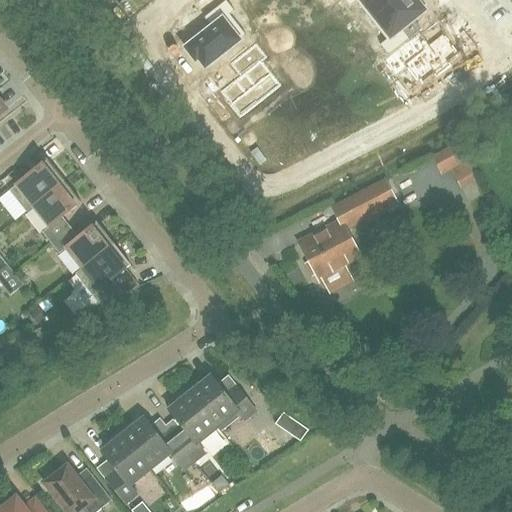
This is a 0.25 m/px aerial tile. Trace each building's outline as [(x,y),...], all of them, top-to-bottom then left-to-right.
[(343,0),(349,7),(356,2),(371,21),(397,0),(343,0)] [(425,12),(424,10),(422,8),(426,5),(421,0),(397,0),(371,21),(386,40),(380,45),(388,56),(409,40),(401,30),(424,13),(425,12)] [(205,68),(246,36),(230,15),(234,11),(226,1),(204,18),(211,28),(185,48),(195,62),(198,59),(205,68)] [(388,56),(382,61),(394,77),(405,68),(420,86),(434,75),(436,78),(451,66),(449,63),(459,55),(442,34),(428,45),(418,32),(409,40),(388,56)] [(240,76),(221,91),(229,102),(228,103),(239,117),(280,85),(261,61),(268,56),(257,43),(230,64),(240,76)] [(277,123),(257,139),(274,161),(290,149),(292,152),(311,137),(296,118),(319,100),(305,81),(267,111),(277,123)] [(467,161),(457,143),(432,157),(442,175),(467,161)] [(33,207),(64,182),(47,161),(9,191),(26,213),(33,207)] [(477,180),(468,162),(451,171),(461,189),(477,180)] [(344,229),(395,201),(384,181),(332,208),(340,222),(299,244),(309,263),(306,265),(312,276),(316,274),(320,281),(361,259),(344,229)] [(62,218),(81,203),(64,182),(33,207),(49,228),(42,233),(51,244),(70,228),(62,218)] [(82,270),(114,245),(97,224),(79,238),(70,228),(51,244),(59,254),(66,249),(82,269),(82,270)] [(122,294),(112,281),(130,266),(114,245),(82,270),(82,269),(75,274),(99,304),(122,294)] [(0,272),(8,266),(0,255),(0,272)] [(46,316),(39,308),(30,316),(37,324),(46,316)] [(255,410),(229,377),(219,386),(211,376),(201,383),(198,381),(187,389),(217,427),(237,411),(244,419),(255,410)] [(217,427),(187,389),(177,398),(178,402),(169,409),(177,420),(167,427),(194,461),(204,452),(197,443),(217,427)] [(194,461),(167,427),(162,420),(152,428),(144,418),(134,425),(130,423),(120,432),(149,469),(170,453),(183,469),(194,461)] [(291,435),(300,442),(308,431),(299,424),(291,435)] [(130,485),(149,469),(120,432),(109,440),(110,444),(100,452),(109,462),(98,470),(124,503),(136,493),(130,485)] [(66,466),(44,483),(66,511),(76,511),(84,506),(89,511),(96,511),(111,500),(91,475),(80,483),(66,466)] [(1,501),(0,501),(0,511),(44,511),(34,499),(24,507),(16,497),(4,506),(1,501)] [(146,511),(149,510),(142,502),(131,510),(132,511),(146,511)]
